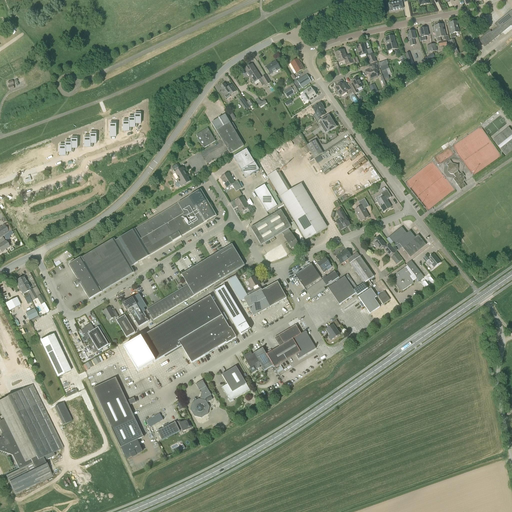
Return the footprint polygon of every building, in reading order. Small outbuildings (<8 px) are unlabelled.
[(390,12),(403,9),(401,2),(388,4),(390,12)] [(491,33),(490,31),(479,40),(484,47),(508,28),(509,28),(511,25),(511,12),(511,11),(497,23),(497,24),(499,26),(491,33)] [(450,34),(451,34),(452,38),(456,37),(455,33),(459,32),(458,29),(456,22),(449,24),(450,31),(450,34)] [(440,34),(440,38),(442,37),(443,41),(446,40),(446,41),(442,42),(443,47),(447,46),(446,42),(449,42),(450,44),(451,43),(451,41),(450,41),(448,36),(445,36),(443,25),(438,26),(438,30),(437,30),(438,34),(440,34)] [(440,38),(440,34),(438,34),(437,30),(438,30),(438,26),(434,27),(432,28),(433,32),(435,31),(437,42),(441,41),(440,38)] [(421,38),(418,38),(420,42),(426,41),(425,37),(428,36),(426,29),(419,30),(421,38)] [(387,52),(397,49),(396,44),(395,44),(394,36),(385,38),(385,39),(383,39),(384,43),(386,43),(386,46),(387,50),(387,52)] [(459,54),(454,40),(451,41),(451,43),(450,44),(451,48),(453,53),(454,56),(459,54)] [(359,56),(367,54),(364,44),(356,46),(359,56)] [(339,63),(345,61),(346,66),(352,64),(350,56),(346,57),(344,50),(335,53),(339,63)] [(415,67),(409,53),(405,54),(410,68),(415,67)] [(370,64),(376,62),(373,54),(367,57),(370,64)] [(291,63),(294,69),(292,70),(294,74),(296,73),(296,74),(304,69),(302,66),(298,59),(291,63)] [(270,75),(280,69),(276,62),(266,68),(270,75)] [(387,65),(382,67),(380,63),(378,64),(379,68),(380,67),(384,78),(385,80),(385,81),(389,79),(389,77),(388,76),(386,70),(387,70),(389,69),(387,65)] [(266,75),(261,78),(252,64),(244,69),(251,80),(251,81),(252,83),(253,83),(254,84),(259,80),(261,83),(263,82),(266,86),(270,83),(266,75)] [(376,72),(378,72),(375,64),(369,67),(370,70),(366,72),(365,73),(366,76),(368,75),(370,80),(378,77),(376,72)] [(296,80),(292,82),(298,91),(311,82),(306,75),(299,80),(297,81),(296,80)] [(358,93),(357,90),(362,87),(357,78),(351,81),(353,84),(349,86),(354,95),(358,93)] [(347,92),(350,90),(345,83),(342,85),(341,84),(335,88),(341,97),(347,92)] [(225,85),(220,88),(222,91),(221,92),(226,99),(236,92),(231,85),(229,87),(228,87),(227,88),(225,85)] [(287,98),(294,93),(291,87),(283,92),(287,98)] [(313,99),(318,96),(314,90),(313,91),(311,87),(304,91),(310,100),(312,98),(313,99)] [(255,101),(261,109),(267,104),(265,100),(263,102),(260,101),(258,99),(255,101)] [(312,108),(315,114),(312,116),(316,122),(319,120),(318,119),(325,115),(322,111),(324,109),(320,103),(312,108)] [(217,132),(228,151),(223,154),(225,157),(230,154),(230,155),(243,146),(234,131),(236,129),(233,123),(230,124),(225,115),(211,123),(217,132)] [(328,132),(335,127),(328,116),(321,121),(328,132)] [(132,131),(132,129),(129,129),(129,127),(129,120),(123,120),(123,131),(129,131),(132,131)] [(511,131),(508,127),(493,140),(504,156),(511,149),(511,131)] [(204,148),(215,141),(212,135),(207,128),(196,135),(198,139),(200,138),(203,144),(202,145),(204,148)] [(92,147),(92,145),(90,145),(90,143),(90,136),(84,136),(84,147),(90,147),(92,147)] [(307,146),(314,159),(323,154),(315,141),(307,146)] [(68,156),(68,154),(65,154),(65,145),(59,145),(59,156),(65,156),(68,156)] [(246,178),(259,170),(246,149),(233,157),(246,178)] [(20,161),(20,171),(26,171),(28,171),(28,169),(26,169),(26,168),(26,161),(20,161)] [(463,182),(465,180),(463,178),(464,177),(462,173),(460,175),(457,172),(458,169),(455,165),(452,164),(450,161),(445,164),(448,167),(447,170),(450,174),(453,175),(455,178),(453,180),(461,190),(466,187),(463,182)] [(177,180),(178,182),(175,183),(175,185),(176,187),(178,188),(189,181),(184,173),(186,172),(183,168),(175,173),(178,179),(177,180)] [(267,176),(280,198),(305,240),(306,240),(309,238),(318,232),(321,231),(327,228),(323,223),(301,185),(290,191),(278,170),(267,176)] [(226,188),(234,183),(228,174),(221,179),(226,188)] [(370,179),(373,183),(380,179),(377,174),(370,179)] [(242,188),(237,181),(232,185),(236,192),(239,190),(242,188)] [(277,207),(277,206),(281,204),(276,196),(277,195),(274,191),(273,192),(269,184),(265,187),(264,185),(254,191),(267,213),(277,207)] [(131,267),(216,216),(201,190),(148,222),(112,243),(111,241),(75,262),(70,266),(78,280),(73,283),(76,288),(81,285),(90,300),(134,273),(131,267)] [(380,193),(383,197),(377,201),(383,212),(391,207),(386,200),(391,197),(386,190),(380,193)] [(241,212),(248,207),(243,198),(235,203),(241,212)] [(368,217),(364,210),(369,207),(364,199),(358,203),(361,207),(355,210),(361,221),(368,217)] [(282,233),(288,229),(291,227),(280,210),(250,228),(261,246),(282,233)] [(340,230),(350,224),(341,210),(336,212),(340,219),(336,222),(340,230)] [(2,237),(5,235),(6,237),(9,235),(8,233),(4,226),(0,228),(0,251),(1,253),(5,250),(9,248),(6,242),(5,242),(2,237)] [(394,244),(407,234),(404,231),(402,227),(390,237),(389,238),(394,244)] [(291,249),(298,245),(288,229),(282,233),(284,237),(283,237),(291,249)] [(402,248),(415,238),(412,234),(410,231),(407,234),(394,244),(396,246),(399,244),(402,248)] [(410,258),(426,245),(423,242),(418,235),(415,238),(402,248),(410,258)] [(384,249),(390,257),(395,253),(389,245),(386,248),(385,246),(386,246),(383,243),(378,238),(373,242),(378,248),(378,247),(380,250),(383,248),(384,249)] [(153,320),(244,265),(241,260),(232,245),(230,246),(181,275),(187,285),(181,289),(180,287),(177,288),(179,290),(146,310),(153,320)] [(341,264),(347,260),(364,284),(374,277),(357,253),(351,257),(346,250),(336,257),(340,264),(341,264)] [(402,260),(396,253),(391,258),(396,265),(402,260)] [(428,254),(423,258),(426,263),(428,261),(434,268),(440,263),(433,254),(430,257),(428,254)] [(326,259),(325,259),(317,264),(322,271),(323,273),(331,268),(331,267),(326,259)] [(406,265),(416,277),(421,273),(411,261),(406,265)] [(324,288),(326,286),(322,280),(311,264),(300,272),(298,280),(304,289),(306,288),(307,290),(306,291),(312,299),(325,290),(324,288)] [(403,291),(414,284),(409,277),(411,276),(405,268),(396,274),(394,284),(399,291),(402,289),(403,291)] [(334,272),(322,280),(326,286),(339,278),(334,272)] [(354,291),(357,288),(348,275),(344,277),(340,280),(328,288),(339,305),(356,294),(354,291)] [(31,290),(24,277),(19,279),(27,292),(32,301),(37,299),(32,289),(31,290)] [(252,289),(254,293),(261,290),(259,287),(258,286),(260,285),(258,281),(256,282),(254,277),(248,281),(250,285),(249,286),(251,289),(252,289)] [(22,295),(23,294),(24,297),(28,295),(27,292),(19,279),(15,281),(22,295)] [(261,290),(254,293),(242,300),(250,315),(252,314),(253,317),(286,298),(277,282),(262,291),(261,290)] [(367,289),(364,284),(357,288),(354,291),(356,294),(357,296),(367,289)] [(214,290),(233,325),(242,320),(224,285),(214,290)] [(370,314),(380,307),(374,299),(377,297),(371,289),(358,297),(370,314)] [(383,305),(390,300),(384,292),(377,296),(383,305)] [(44,303),(45,302),(41,295),(37,297),(41,305),(44,303)] [(230,328),(229,329),(210,296),(141,338),(156,361),(181,346),(192,364),(226,343),(226,344),(236,338),(230,328)] [(20,305),(17,298),(5,304),(9,311),(20,305)] [(144,313),(142,314),(133,298),(123,304),(122,303),(129,316),(131,315),(138,328),(149,321),(144,313)] [(109,308),(103,312),(108,321),(115,318),(115,319),(118,318),(115,312),(113,314),(109,308)] [(34,309),(25,313),(29,321),(38,316),(34,309)] [(124,316),(117,321),(126,339),(135,334),(124,316)] [(336,329),(340,326),(336,320),(330,325),(331,326),(326,330),(330,336),(328,337),(330,341),(340,335),(336,329)] [(251,329),(248,323),(238,329),(241,335),(251,329)] [(90,339),(98,351),(111,344),(104,333),(102,335),(98,328),(94,330),(90,324),(83,328),(84,329),(81,331),(86,341),(90,339)] [(298,359),(316,349),(305,331),(301,334),(296,326),(274,339),(279,347),(269,354),(277,367),(296,355),(298,359)] [(54,335),(40,341),(57,378),(71,371),(54,335)] [(263,349),(254,354),(261,365),(261,366),(264,371),(273,366),(266,355),(263,349)] [(250,352),(243,356),(250,368),(249,368),(252,374),(257,370),(256,368),(261,366),(261,365),(254,354),(252,355),(250,352)] [(236,367),(222,375),(227,384),(222,388),(230,402),(250,390),(236,367)] [(137,441),(143,438),(116,378),(93,389),(120,448),(121,448),(127,459),(142,452),(137,441)] [(210,407),(207,403),(212,400),(210,396),(211,395),(202,381),(196,385),(199,390),(200,390),(201,393),(200,400),(198,399),(192,403),(190,410),(194,417),(201,419),(208,415),(210,407)] [(63,448),(32,385),(0,400),(0,411),(4,419),(0,421),(0,430),(1,434),(0,437),(0,451),(12,455),(19,470),(5,476),(14,495),(52,477),(43,458),(63,448)] [(54,407),(63,426),(72,421),(63,403),(54,407)] [(159,413),(146,421),(150,427),(163,420),(159,413)] [(162,441),(180,432),(179,431),(182,430),(183,433),(191,428),(187,420),(182,423),(181,422),(178,423),(178,422),(175,423),(157,432),(162,441)]
